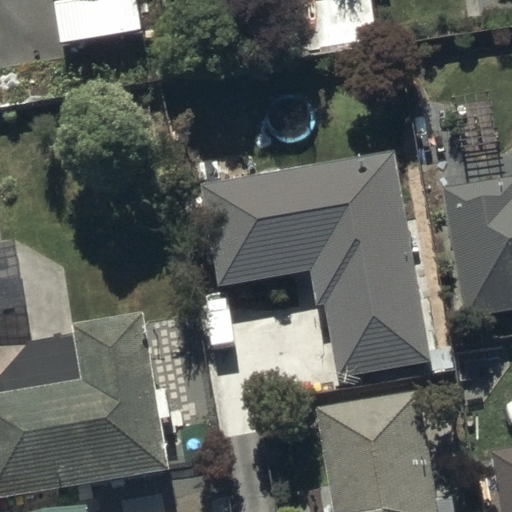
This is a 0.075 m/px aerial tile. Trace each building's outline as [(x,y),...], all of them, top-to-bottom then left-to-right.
[(372,0),(337,0),(295,6),(303,62),(380,51),(372,0)] [(160,142),(155,92),(111,95),(115,146),(160,142)] [(430,351),(392,155),(202,186),(219,291),(309,273),(316,311),(322,310),(337,385),(427,367),(428,373),(452,368),(448,347),(430,351)] [(511,178),(448,189),(467,312),(511,306),(511,178)] [(0,311),(26,308),(16,241),(6,243),(0,204),(0,311)] [(0,497),(173,470),(148,312),(78,323),(87,383),(0,396),(0,497)] [(332,510),(331,511),(456,511),(454,495),(434,499),(417,392),(316,408),(332,510)] [(511,511),(511,444),(487,449),(498,511),(511,511)] [(173,511),(169,484),(118,493),(121,511),(173,511)]
